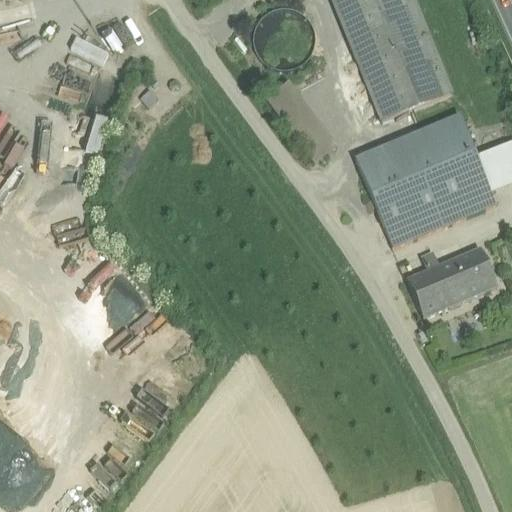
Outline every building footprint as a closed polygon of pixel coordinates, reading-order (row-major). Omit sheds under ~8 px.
[(411,0),(341,0),(332,4),(381,125),(451,97),(411,0)] [(312,55),(314,43),(312,31),(305,22),(295,15),(283,13),(272,15),(262,22),(255,32),(253,44),(255,56),(262,66),(272,72),(284,74),(296,72),(306,65),(312,55)] [(120,88),(124,76),(89,65),(85,77),(120,88)] [(336,151),(288,86),(266,103),(314,167),(336,151)] [(460,119),(354,163),(392,253),(495,210),(488,193),(479,169),(460,119)] [(411,126),(389,133),(393,143),(414,136),(411,126)] [(511,155),(479,169),(488,193),(511,183),(511,155)] [(480,253),(439,271),(434,259),(430,260),(428,258),(420,261),(427,276),(406,285),(422,323),(496,291),(480,253)]
